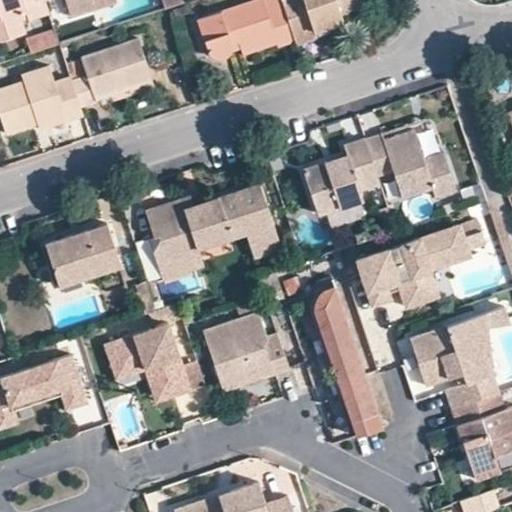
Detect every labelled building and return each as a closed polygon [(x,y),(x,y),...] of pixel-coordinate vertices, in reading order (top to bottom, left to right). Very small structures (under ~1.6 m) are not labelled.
[(0,0),(0,39),(25,32),(22,21),(50,12),(45,0),(0,0)] [(64,0),(70,16),(93,7),(90,0),(64,0)] [(281,0),(269,3),(268,0),(244,0),(200,13),(210,45),(214,50),(219,52),(224,51),(228,49),(231,46),(232,41),(240,39),(242,46),(277,35),(279,42),(280,45),(296,40),(285,0),(281,0)] [(285,0),(296,40),(297,42),(318,36),(315,29),(338,23),(337,18),(343,17),(344,21),(351,18),(349,9),(362,5),(360,0),(285,0)] [(29,35),(33,52),(59,48),(56,30),(29,35)] [(242,46),(244,53),(279,42),(277,35),(242,46)] [(153,80),(141,39),(83,58),(90,75),(74,81),(82,107),(99,101),(98,97),(119,91),(153,80)] [(23,72),(25,80),(52,71),(50,63),(23,72)] [(56,80),(52,71),(25,80),(0,88),(0,110),(7,132),(37,123),(45,119),(47,126),(85,114),(82,107),(74,81),(72,75),(56,80)] [(119,91),(121,99),(156,87),(153,80),(119,91)] [(37,123),(39,129),(47,126),(45,119),(37,123)] [(379,176),(396,170),(406,197),(435,188),(437,195),(459,188),(446,148),(428,154),(419,157),(417,149),(425,147),(419,130),(388,140),(386,135),(368,141),(379,176)] [(351,156),(354,163),(331,170),(329,164),(307,171),(322,214),(366,200),(363,190),(382,184),(379,176),(368,141),(349,148),(351,156)] [(417,149),(419,157),(428,154),(425,147),(417,149)] [(329,164),(331,170),(354,163),(351,156),(329,164)] [(212,197),(208,203),(198,205),(195,197),(193,192),(146,206),(157,239),(162,238),(164,243),(170,261),(184,265),(191,266),(204,258),(202,250),(248,236),(252,253),(283,243),(262,181),(212,197)] [(212,197),(205,194),(195,197),(198,205),(208,203),(212,197)] [(50,244),(63,286),(123,266),(110,225),(50,244)] [(460,225),(356,259),(371,305),(390,300),(388,292),(386,286),(397,282),(399,289),(404,303),(431,294),(423,269),(429,265),(469,252),(460,225)] [(157,252),(165,279),(207,266),(204,258),(191,266),(184,265),(170,261),(164,243),(157,252)] [(252,253),(254,258),(285,249),(283,243),(252,253)] [(437,292),(430,270),(471,257),(469,252),(429,265),(423,269),(431,294),(437,292)] [(315,305),(315,310),(356,434),(387,424),(391,414),(386,397),(345,276),(332,280),(334,286),(327,289),(320,293),(316,299),(315,305)] [(397,282),(386,286),(388,292),(399,289),(397,282)] [(507,318),(503,306),(484,312),(486,327),(509,324),(507,318)] [(267,335),(259,310),(202,328),(214,363),(234,356),(240,360),(237,367),(241,380),(272,370),(273,374),(289,369),(286,359),(277,332),(267,335)] [(486,332),(484,312),(408,338),(424,385),(448,377),(446,372),(459,367),(464,382),(457,384),(443,388),(450,407),(497,391),(496,387),(491,373),(489,374),(479,344),(486,332)] [(190,389),(169,321),(105,341),(114,368),(143,359),(145,367),(152,388),(169,383),(172,394),(190,389)] [(489,374),(486,332),(479,344),(489,374)] [(87,403),(70,354),(0,377),(0,408),(8,406),(27,400),(29,405),(51,398),(49,392),(64,387),(71,408),(87,403)] [(237,367),(240,360),(234,356),(214,363),(222,390),(273,374),(272,370),(241,380),(237,367)] [(143,359),(114,368),(116,376),(145,367),(143,359)] [(459,367),(446,372),(448,377),(454,376),(457,384),(464,382),(459,367)] [(169,383),(152,388),(155,400),(172,394),(169,383)] [(71,408),(64,387),(49,392),(51,398),(60,395),(65,410),(71,408)] [(511,402),(502,406),(497,391),(450,407),(474,479),(499,471),(494,456),(511,449),(511,402)] [(27,400),(8,406),(10,412),(29,405),(27,400)] [(94,404),(72,411),(76,425),(98,418),(94,404)] [(0,428),(14,424),(10,412),(8,406),(0,408),(0,428)] [(241,487),(263,480),(265,488),(277,483),(267,454),(233,466),(241,487)] [(267,503),(259,481),(231,490),(229,499),(222,501),(220,494),(175,509),(175,511),(294,511),(289,495),(267,503)] [(231,490),(220,494),(222,501),(229,499),(231,490)] [(480,511),(484,511),(479,494),(451,503),(454,511),(480,511)]
